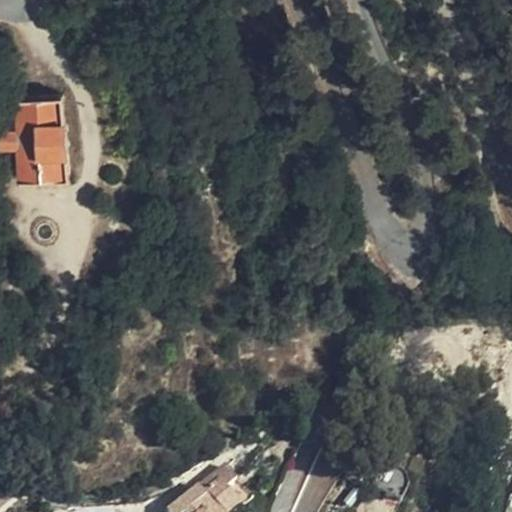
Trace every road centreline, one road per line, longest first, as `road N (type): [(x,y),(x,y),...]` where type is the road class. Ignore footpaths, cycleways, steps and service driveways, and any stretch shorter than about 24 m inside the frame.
road 1 (track): [(354,0),(425,216),(403,248),(367,228),(287,0)]
road 2 (track): [(26,0),(83,95),(91,159),(88,187),(75,197),(26,207)]
road 3 (track): [(88,187),(81,264),(52,339),(0,399)]
road 4 (track): [(511,219),(495,202),(436,0)]
